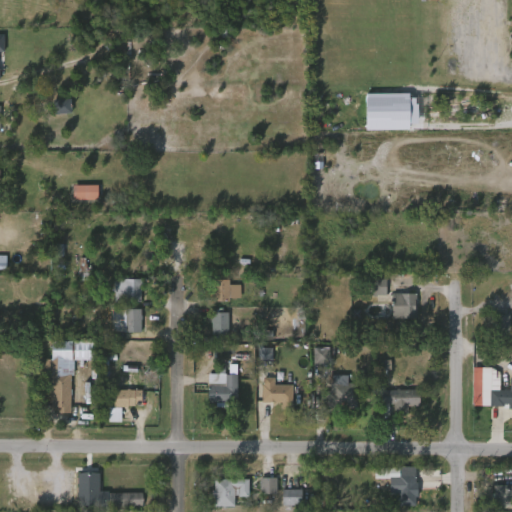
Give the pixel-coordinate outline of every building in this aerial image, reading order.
[(47,124),(65,123),(64,109),(46,109),(47,124)] [(91,195),(66,194),(66,208),(91,209),(91,195)] [(131,302),(113,302),(113,280),(140,280),(140,296),(139,296),(139,302),(131,302)] [(227,280),(227,285),(239,285),(239,298),(228,298),(228,302),(210,301),(211,280),(227,280)] [(379,305),(379,288),(364,287),(364,305),(379,305)] [(223,289),(207,289),(206,311),(224,311),(224,307),(234,307),(234,295),(223,294),(223,289)] [(410,292),(410,298),(416,298),(416,311),(410,311),(410,318),(392,318),(392,292),(410,292)] [(410,327),(409,302),(384,303),(385,328),(410,327)] [(117,332),(116,332),(116,309),(139,310),(139,332),(117,332)] [(226,335),(209,335),(210,312),(227,313),(226,335)] [(510,336),(495,336),(495,314),(510,314),(510,336)] [(134,341),(134,318),(110,319),(111,342),(134,341)] [(221,321),(204,322),(205,344),(221,344),(221,321)] [(503,324),(489,324),(489,340),(502,341),(503,324)] [(74,359),(51,359),(51,339),(94,339),(94,359),(74,359)] [(86,353),(67,352),(67,369),(85,369),(86,353)] [(223,365),(223,374),(224,375),(235,375),(235,403),(227,403),(227,407),(214,407),(214,403),(206,403),(207,374),(215,374),(215,365),(223,365)] [(67,369),(67,374),(69,374),(68,413),(54,413),(54,407),(49,407),(50,368),(67,369)] [(272,383),(272,385),(291,386),(291,410),(281,409),(281,403),(260,403),(260,385),(262,385),(262,383),(272,383)] [(356,384),(355,408),(347,408),(347,411),(336,410),(336,408),(318,408),(318,391),(329,391),(329,383),(356,384)] [(418,389),(419,404),(406,404),(407,414),(393,415),(392,405),(388,405),(388,417),(381,417),(380,391),(418,389)] [(140,391),(139,405),(126,406),(126,408),(111,408),(112,390),(140,391)] [(511,409),(506,409),(506,405),(502,405),(502,408),(488,407),(488,391),(511,391),(511,409)] [(255,392),(254,412),(285,413),(286,393),(255,392)] [(107,414),(134,415),(135,399),(107,399),(107,414)] [(100,472),(100,490),(110,490),(110,492),(144,492),(144,507),(95,507),(95,509),(79,509),(79,472),(100,472)] [(416,482),(416,486),(419,486),(419,495),(416,495),(416,504),(400,504),(400,474),(416,474),(416,482)] [(383,503),(392,502),(392,511),(409,511),(409,476),(393,477),(393,487),(382,487),(383,503)] [(247,486),(247,496),(232,495),(232,506),(213,506),(213,496),(210,496),(210,489),(212,489),(212,478),(247,478),(247,486)] [(511,483),(511,502),(492,502),(492,483),(511,483)] [(268,487),(253,487),(253,504),(269,503),(268,487)] [(300,505),(280,505),(281,489),(300,489),(300,505)] [(487,494),(487,511),(511,511),(511,494),(487,494)] [(275,511),(295,511),(295,498),(275,499),(275,511)]
